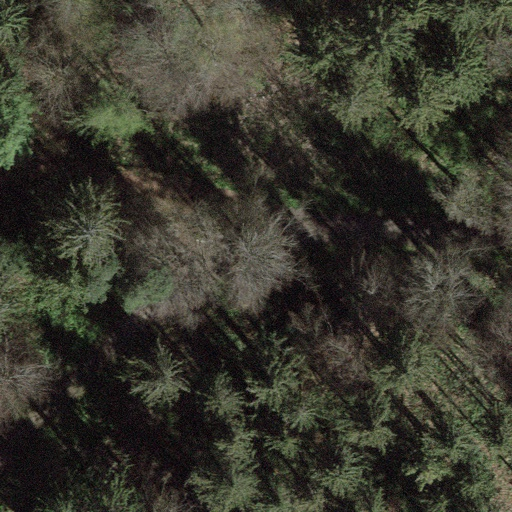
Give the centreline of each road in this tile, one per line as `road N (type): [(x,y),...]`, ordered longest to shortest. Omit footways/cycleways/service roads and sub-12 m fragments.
road 1 (track): [(282,241),(56,375),(0,455)]
road 2 (track): [(511,233),(459,225),(282,241)]
